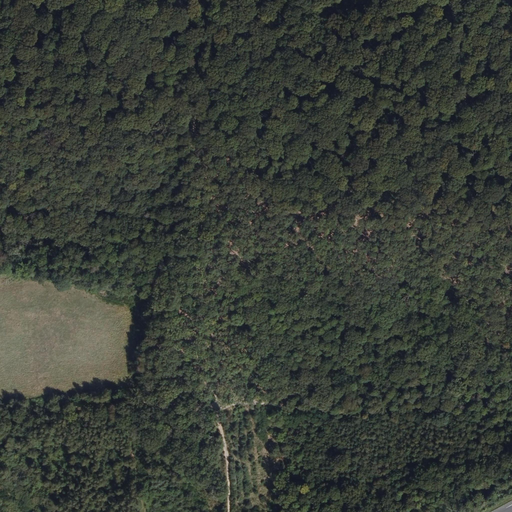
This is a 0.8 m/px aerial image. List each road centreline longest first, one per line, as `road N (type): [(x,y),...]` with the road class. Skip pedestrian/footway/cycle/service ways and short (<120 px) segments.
road 1 (track): [(193,99),(248,108),(405,102),(511,80)]
road 2 (track): [(193,99),(189,145),(212,245),(189,324),(214,407)]
road 3 (track): [(511,407),(214,407)]
road 4 (track): [(214,407),(0,415)]
road 5 (track): [(193,99),(139,106),(0,100)]
